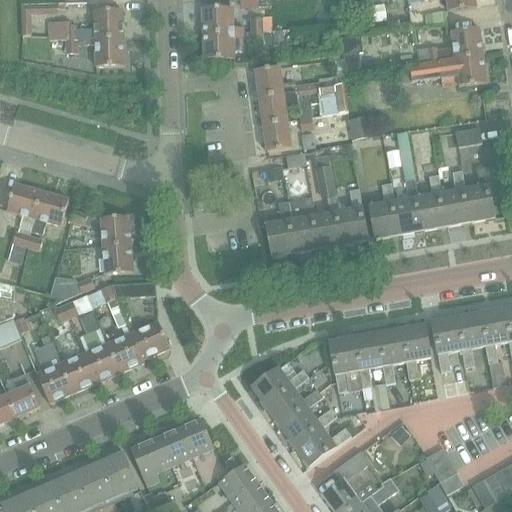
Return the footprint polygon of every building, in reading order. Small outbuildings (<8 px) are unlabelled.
[(446,0),(449,14),(456,13),(476,10),(474,0),(419,0),(420,5),(432,4),(432,1),(439,0),(446,0)] [(417,3),(405,5),(409,32),(421,30),(417,3)] [(49,7),(20,8),(21,31),(22,31),(22,41),(31,40),(30,18),(58,18),(58,7),(49,7)] [(203,37),(243,35),(243,30),(233,30),(232,10),(202,11),(203,37)] [(49,43),(66,43),(95,42),(123,41),(122,13),(94,14),(94,31),(82,32),(82,27),(72,28),(72,24),(49,25),(49,43)] [(427,29),(446,27),(444,16),(426,18),(427,29)] [(270,21),(262,22),(263,35),(270,35),(270,21)] [(204,62),(224,61),(234,61),(233,41),(251,40),(252,49),(263,49),(263,47),(273,47),(272,36),(263,36),(263,35),(262,22),(251,22),(251,35),(243,35),(203,37),(204,62)] [(439,51),(418,54),(420,67),(483,58),(479,30),(451,34),(453,51),(439,53),(439,51)] [(340,41),(345,77),(362,75),(360,56),(363,55),(361,38),(340,41)] [(96,47),(96,70),(124,69),(123,41),(95,42),(66,43),(66,57),(78,56),(77,48),(96,47)] [(371,68),(407,63),(405,47),(369,53),(371,68)] [(411,70),(410,70),(412,85),(442,81),(442,82),(443,91),(459,89),(467,88),(487,86),(483,58),(420,67),(420,68),(411,69),(411,70)] [(259,101),(357,87),(356,80),(337,83),(337,82),(332,82),(332,81),(319,82),(320,86),(296,90),(295,85),(282,87),(280,70),(255,73),(259,101)] [(357,87),(259,101),(263,128),(288,124),(286,110),(322,105),(324,119),(349,115),(346,93),(358,92),(357,87)] [(370,119),(349,123),(353,144),(374,140),(370,119)] [(267,155),(287,152),(292,152),(288,124),(263,128),(267,155)] [(448,151),(458,149),(458,150),(482,146),(479,131),(446,137),(448,151)] [(394,205),(400,238),(424,234),(418,201),(418,200),(407,135),(397,137),(409,202),(395,205),(394,205)] [(303,152),(314,151),(316,150),(314,137),(301,138),(303,152)] [(288,171),(307,169),(305,157),(287,160),(288,171)] [(321,252),(344,248),(338,215),(339,214),(329,158),(314,161),(321,202),(326,201),(329,216),(316,219),(315,219),(321,252)] [(462,174),(460,174),(458,166),(437,170),(439,178),(440,184),(450,182),(450,185),(448,185),(450,195),(442,196),(448,230),(471,225),(465,192),(466,192),(462,174)] [(498,168),(486,170),(476,171),(479,190),(466,192),(465,192),(471,225),(495,221),(492,205),(504,202),(498,168)] [(282,170),(267,173),(269,185),(285,182),(282,170)] [(259,174),(252,175),(254,187),(254,189),(261,188),(259,174)] [(432,198),(418,200),(418,201),(424,234),(448,230),(442,196),(440,184),(439,178),(429,180),(432,198)] [(8,214),(23,218),(18,236),(16,235),(8,264),(22,268),(27,250),(30,239),(31,235),(42,195),(15,187),(8,214)] [(370,209),(372,223),(376,242),(400,238),(394,205),(395,205),(392,187),(382,188),(385,206),(370,209)] [(344,248),(369,244),(359,192),(350,194),(353,212),(339,214),(338,215),(344,248)] [(69,202),(42,195),(31,235),(43,238),(47,225),(61,229),(69,202)] [(297,256),(321,252),(315,219),(316,219),(312,200),(289,205),(292,223),(291,223),(297,256)] [(273,261),(297,256),(291,223),(292,223),(289,205),(279,206),(278,205),(264,208),(265,217),(273,261)] [(74,214),(71,224),(85,228),(88,217),(74,214)] [(101,221),(103,241),(103,249),(131,247),(129,219),(101,221)] [(35,271),(40,254),(43,243),(30,239),(27,250),(28,250),(22,276),(30,278),(32,270),(35,271)] [(131,247),(103,249),(105,277),(133,275),(131,247)] [(0,274),(0,325),(13,320),(15,289),(0,285),(0,276),(0,275),(0,274)] [(78,286),(82,296),(95,290),(91,281),(78,286)] [(117,302),(156,299),(156,285),(110,289),(116,301),(117,302)] [(116,301),(110,289),(101,293),(107,305),(116,301)] [(84,316),(93,312),(88,299),(78,303),(84,316)] [(116,301),(107,305),(111,314),(120,310),(117,302),(116,301)] [(64,308),(70,322),(79,318),(73,304),(64,308)] [(70,322),(64,308),(58,311),(56,307),(40,315),(47,332),(70,322)] [(511,310),(502,312),(509,345),(511,363),(511,364),(511,310)] [(488,367),(489,367),(493,390),(506,388),(502,365),(498,365),(495,348),(509,345),(502,312),(479,316),(485,349),(488,367)] [(471,352),(485,349),(479,316),(455,320),(461,354),(465,372),(475,370),(471,352)] [(461,354),(455,320),(432,324),(441,376),(451,374),(448,356),(461,354)] [(15,325),(20,338),(30,334),(24,321),(15,325)] [(20,338),(15,325),(14,322),(0,327),(0,351),(22,342),(20,338)] [(159,325),(158,325),(132,336),(143,363),(170,351),(159,325)] [(416,364),(431,361),(425,328),(401,332),(407,365),(410,383),(419,382),(416,364)] [(377,336),(383,370),(385,382),(386,388),(396,386),(393,368),(407,365),(401,332),(377,336)] [(108,346),(121,376),(145,366),(143,363),(132,336),(108,346)] [(377,336),(354,340),(363,393),(365,405),(374,403),(376,414),(390,411),(386,388),(385,382),(371,384),(369,372),(383,370),(377,336)] [(339,396),(349,394),(349,396),(363,393),(354,340),(329,345),(339,396)] [(37,377),(42,388),(50,407),(73,396),(61,367),(52,346),(35,354),(41,369),(45,368),(47,373),(37,377)] [(121,376),(108,346),(85,357),(97,386),(121,376)] [(61,367),(73,396),(97,386),(85,357),(61,367)] [(252,391),(266,411),(294,392),(309,381),(303,373),(297,377),(288,365),(252,391)] [(7,398),(17,420),(40,411),(26,377),(14,382),(18,393),(7,398)] [(455,385),(443,387),(446,400),(457,398),(455,385)] [(294,392),(266,411),(281,430),(307,411),(321,401),(315,393),(301,402),(294,392)] [(0,427),(17,420),(7,398),(0,400),(0,427)] [(295,450),(322,431),(337,420),(331,412),(316,423),(307,411),(281,430),(295,450)] [(178,433),(190,462),(214,451),(202,422),(178,433)] [(352,427),(345,431),(351,439),(358,435),(352,427)] [(401,449),(411,439),(402,429),(391,440),(401,449)] [(345,431),(330,442),(322,431),(295,450),(309,470),(351,439),(345,431)] [(167,471),(190,462),(178,433),(155,442),(167,471)] [(157,476),(167,471),(155,442),(131,453),(147,489),(160,484),(157,476)] [(465,489),(444,451),(426,461),(447,498),(465,489)] [(98,511),(141,494),(125,455),(2,508),(3,511),(2,511),(98,511)] [(332,511),(349,511),(361,504),(354,495),(371,483),(363,472),(370,467),(361,455),(333,475),(341,486),(323,499),(332,511)] [(219,485),(227,497),(252,478),(244,467),(240,470),(233,459),(225,465),(232,476),(219,485)] [(511,496),(511,483),(505,471),(494,477),(507,499),(511,496)] [(496,505),(507,499),(494,477),(484,484),(496,505)] [(237,511),(250,511),(268,500),(252,478),(227,497),(237,511)] [(349,511),(380,511),(378,509),(399,494),(391,482),(382,487),(384,490),(362,506),(361,504),(349,511)] [(473,490),(485,511),(496,505),(484,484),(473,490)] [(438,511),(450,511),(437,489),(428,494),(438,511)] [(148,511),(150,511),(170,504),(166,495),(154,500),(152,496),(144,500),(148,511)] [(250,511),(276,511),(268,500),(250,511)]
